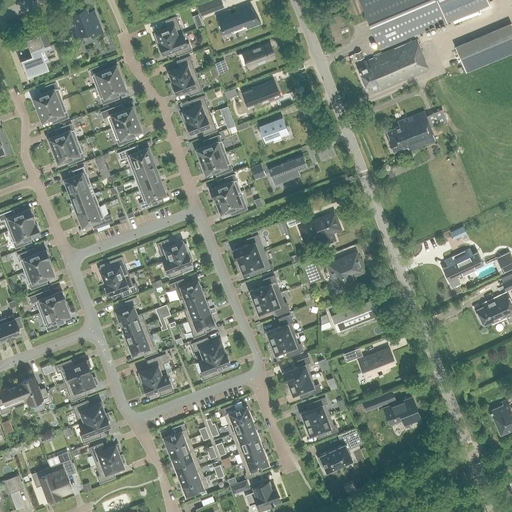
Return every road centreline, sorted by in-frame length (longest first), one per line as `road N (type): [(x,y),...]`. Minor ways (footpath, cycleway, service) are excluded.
road 1 (unclassified): [(297,0),(398,259)]
road 2 (unclassified): [(493,511),(398,259)]
road 3 (residential): [(196,209),(162,105),(136,73),(122,34)]
road 4 (residential): [(257,374),(259,362),(196,209)]
road 5 (residential): [(71,261),(196,209)]
road 6 (residential): [(136,422),(257,374)]
